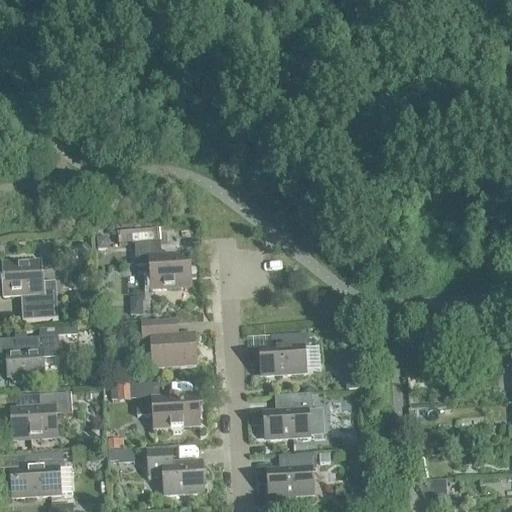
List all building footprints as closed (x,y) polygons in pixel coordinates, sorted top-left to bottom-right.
[(160,232),(116,235),(117,247),(134,246),(159,244),(161,244),(160,232)] [(107,239),(95,240),(96,252),(103,252),(108,247),(107,239)] [(166,263),(160,258),(159,244),(134,246),(135,269),(149,268),(150,293),(190,290),(189,273),(172,257),(166,263)] [(21,311),(22,324),(57,321),(55,284),(42,285),(41,265),(1,268),(2,284),(0,283),(0,288),(2,288),(3,299),(29,298),(30,310),(21,311)] [(150,341),(152,371),(195,369),(193,337),(176,338),(176,323),(141,325),(142,342),(150,341)] [(308,350),(307,336),(270,339),(271,352),(262,352),(264,379),(305,376),(304,351),(308,350)] [(6,357),(8,381),(43,378),(41,356),(58,355),(57,339),(53,340),(53,337),(42,337),(42,340),(14,342),(15,356),(6,357)] [(358,383),(345,383),(346,392),(358,392),(358,383)] [(197,398),(161,400),(161,386),(134,388),(136,419),(152,418),(153,433),(199,430),(197,398)] [(10,414),(12,442),(56,440),(55,417),(71,416),(70,396),(39,398),(40,412),(10,414)] [(312,413),(311,397),(274,399),(275,416),(266,416),(268,443),(324,439),(322,413),(312,413)] [(422,435),(411,436),(412,459),(424,458),(422,435)] [(122,441),(107,441),(108,452),(123,452),(122,441)] [(91,442),(76,443),(77,453),(92,452),(91,442)] [(162,479),(163,498),(203,495),(201,465),(172,467),(171,453),(146,454),(148,480),(162,479)] [(117,454),(108,454),(108,465),(118,465),(117,454)] [(62,472),(61,456),(25,458),(26,473),(13,474),(15,501),(60,498),(58,472),(62,472)] [(278,459),(279,473),(270,474),(271,500),(313,498),(311,472),(315,472),(315,457),(278,459)] [(329,457),(319,457),(319,466),(329,466),(329,457)] [(423,462),(412,463),(416,483),(426,481),(423,462)] [(446,483),(431,484),(431,500),(446,499),(446,483)]
